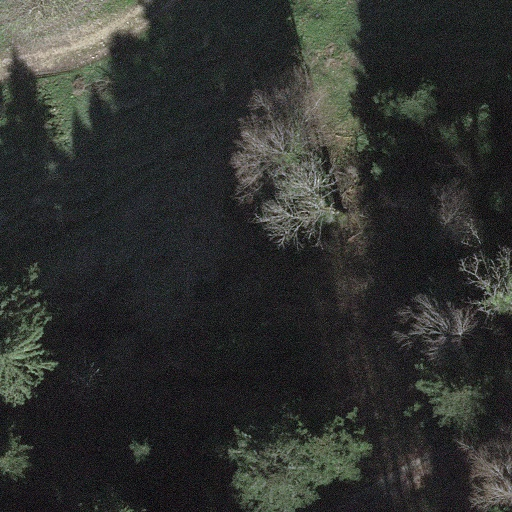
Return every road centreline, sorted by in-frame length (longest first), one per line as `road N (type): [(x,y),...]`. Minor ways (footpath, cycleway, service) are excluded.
road 1 (track): [(316,511),(511,389)]
road 2 (track): [(0,69),(84,49),(161,0)]
